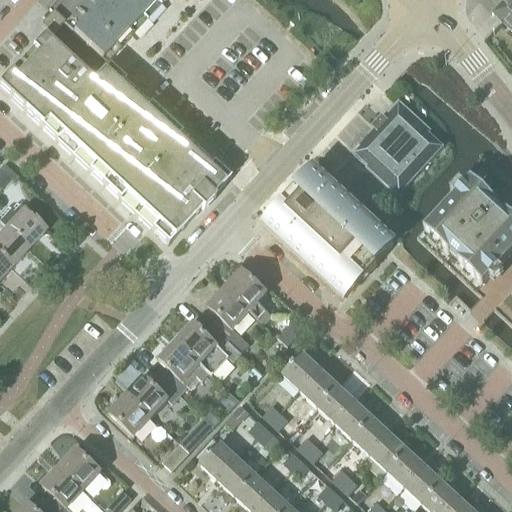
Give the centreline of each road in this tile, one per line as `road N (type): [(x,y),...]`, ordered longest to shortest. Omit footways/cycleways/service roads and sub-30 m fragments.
road 1 (residential): [(511,481),(224,229)]
road 2 (residential): [(224,229),(430,3)]
road 3 (residential): [(170,286),(0,129)]
road 4 (residential): [(61,405),(170,286)]
road 5 (residential): [(61,405),(175,511)]
road 6 (tertiary): [(511,109),(430,3)]
